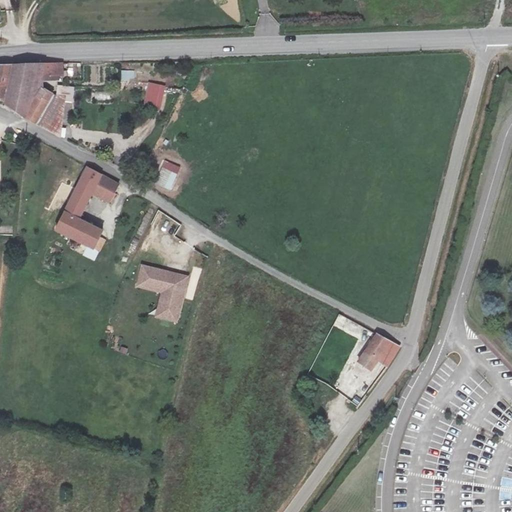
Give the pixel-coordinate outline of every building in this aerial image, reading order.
[(0,0),(0,9),(15,8),(14,0),(0,0)] [(65,66),(14,67),(8,103),(39,124),(54,95),(45,89),(46,83),(66,83),(65,66)] [(0,101),(8,103),(14,67),(0,67),(0,101)] [(123,70),(123,81),(135,81),(135,71),(123,70)] [(149,82),(143,106),(161,110),(167,86),(149,82)] [(111,101),(111,92),(95,92),(95,101),(111,101)] [(170,191),(181,167),(166,160),(155,184),(170,191)] [(95,251),(101,238),(104,232),(81,221),(93,196),(111,205),(118,188),(87,169),(57,232),(95,251)] [(108,241),(101,238),(95,251),(101,254),(108,241)] [(155,317),(179,323),(190,275),(140,264),(135,287),(161,293),(155,317)] [(377,335),(359,363),(372,373),(380,361),(390,367),(400,348),(377,335)]
